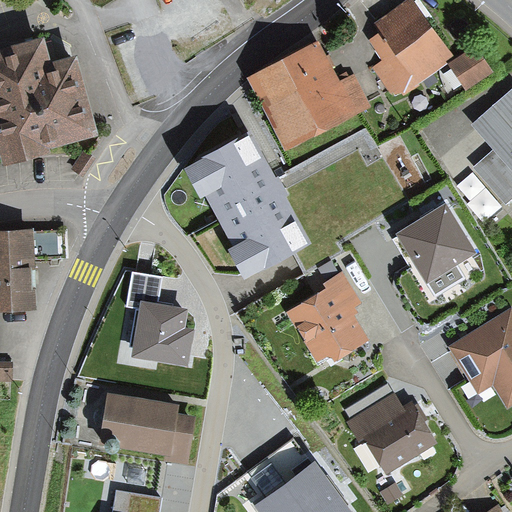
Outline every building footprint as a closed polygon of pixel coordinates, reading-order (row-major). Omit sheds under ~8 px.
[(409,0),(381,20),(388,29),(376,37),(390,56),(380,63),(399,89),(448,55),(410,0),(409,0)] [(44,37),(0,49),(0,150),(4,165),(101,138),(78,56),(51,63),(44,37)] [(290,59),(310,100),(338,86),(318,45),(290,59)] [(449,64),(463,91),(493,75),(480,48),(449,64)] [(290,59),(257,75),(290,143),(323,127),(310,100),(290,59)] [(338,86),(310,100),(323,127),(364,107),(350,80),(338,86)] [(511,94),(508,90),(463,131),(484,154),(470,167),(505,205),(511,199),(511,94)] [(250,131),(190,160),(245,270),(305,240),(250,131)] [(94,157),(84,150),(71,169),(82,176),(94,157)] [(445,198),(399,226),(436,286),(462,270),(454,257),(474,245),(445,198)] [(0,303),(33,302),(29,223),(0,224),(0,303)] [(291,305),(318,354),(361,331),(345,303),(357,297),(343,272),(328,280),(331,283),(291,305)] [(161,303),(164,280),(132,277),(130,300),(161,303)] [(446,336),(488,406),(511,391),(511,315),(503,301),(446,336)] [(188,334),(190,314),(141,310),(137,368),(193,372),(196,334),(188,334)] [(0,363),(0,383),(15,383),(14,363),(0,363)] [(356,418),(383,462),(435,430),(409,386),(356,418)] [(175,410),(177,402),(110,391),(103,438),(169,448),(168,455),(186,458),(193,413),(175,410)] [(76,417),(75,440),(103,442),(104,419),(76,417)] [(300,511),(335,487),(314,458),(260,498),(270,511),(300,511)] [(353,511),(335,487),(300,511),(353,511)]
